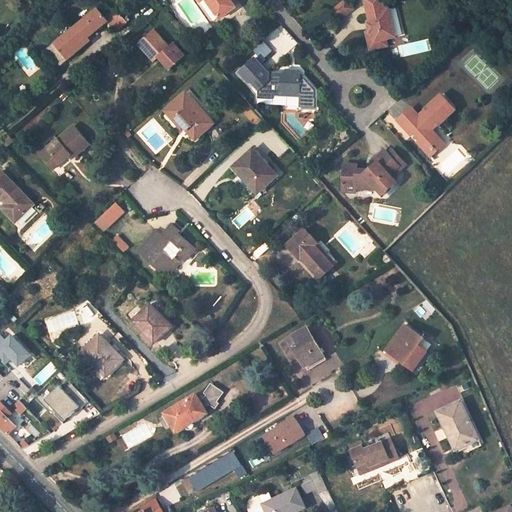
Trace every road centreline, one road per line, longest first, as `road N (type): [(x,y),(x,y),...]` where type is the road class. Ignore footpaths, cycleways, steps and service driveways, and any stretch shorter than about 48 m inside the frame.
road 1 (unclassified): [(25,471),(265,328),(275,310),(272,292),(171,187)]
road 2 (unknown): [(296,402),(106,511)]
